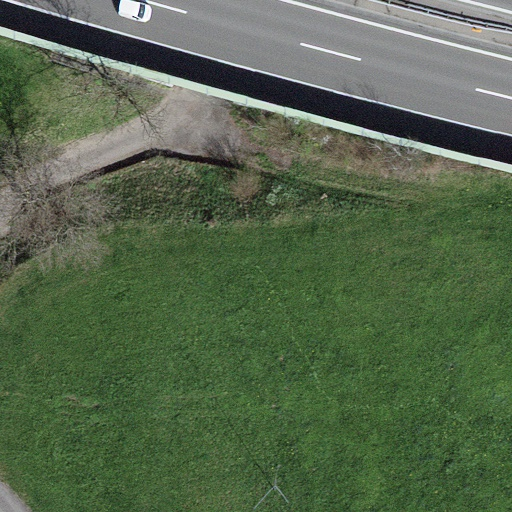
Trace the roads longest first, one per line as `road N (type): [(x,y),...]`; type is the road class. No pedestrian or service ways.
road 1 (motorway): [(140,0),(511,98)]
road 2 (track): [(258,0),(198,94),(159,134),(34,187),(0,220)]
